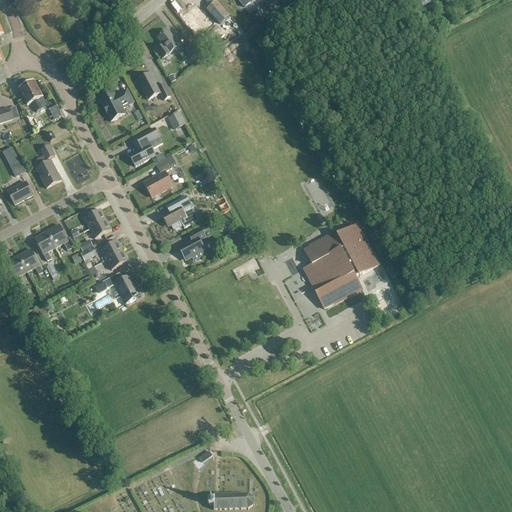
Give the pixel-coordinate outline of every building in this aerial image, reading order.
[(270,0),(266,4),(271,10),(279,4),(275,0),(270,0)] [(296,0),(277,0),(286,10),(297,1),(296,0)] [(220,25),(229,16),(216,2),(206,11),(220,25)] [(278,6),(272,11),(276,15),(281,10),(278,6)] [(197,7),(185,18),(200,35),(212,24),(197,7)] [(252,25),(247,18),(245,14),(231,23),(239,34),(252,25)] [(167,32),(158,39),(156,41),(161,47),(155,52),(162,61),(181,46),(174,37),(173,39),(167,32)] [(189,45),(184,49),(191,59),(196,54),(189,45)] [(158,89),(150,75),(138,82),(148,101),(160,95),(164,102),(171,98),(167,91),(164,86),(158,89)] [(36,113),(44,109),(39,100),(43,98),(34,82),(19,90),(27,107),(31,104),(36,113)] [(114,95),(100,102),(111,123),(125,115),(122,110),(134,104),(127,91),(115,97),(114,95)] [(0,124),(13,121),(9,108),(0,111),(0,124)] [(177,129),(185,125),(183,122),(171,128),(172,131),(177,129)] [(63,127),(55,134),(60,139),(67,132),(63,127)] [(15,128),(6,132),(9,137),(18,133),(15,128)] [(130,143),(136,153),(129,156),(135,168),(155,157),(152,151),(163,145),(154,130),(130,143)] [(51,143),(55,141),(51,133),(47,136),(51,143)] [(9,137),(10,142),(21,139),(19,134),(9,137)] [(47,161),(55,157),(50,146),(40,151),(44,158),(37,162),(40,167),(36,170),(46,190),(61,182),(51,162),(48,163),(47,161)] [(73,161),(84,183),(96,177),(86,155),(73,161)] [(169,164),(170,168),(176,165),(172,157),(155,166),(158,170),(169,164)] [(26,172),(21,163),(10,168),(15,178),(26,172)] [(169,164),(158,170),(161,176),(144,184),(152,199),(173,188),(165,174),(172,170),(170,168),(169,164)] [(33,197),(26,183),(7,193),(14,207),(33,197)] [(198,222),(185,198),(166,208),(169,213),(162,217),(168,228),(171,227),(174,232),(183,227),(184,230),(198,222)] [(89,230),(106,221),(101,211),(84,220),(89,230)] [(112,231),(106,221),(89,230),(95,240),(112,231)] [(243,225),(236,230),(247,245),(253,240),(243,225)] [(47,233),(55,249),(64,245),(67,252),(71,250),(68,243),(59,226),(47,233)] [(317,294),(316,295),(324,310),(362,290),(356,278),(359,277),(360,277),(379,267),(357,226),(338,236),(337,234),(310,248),(311,250),(305,253),(312,266),(304,270),(317,294)] [(69,234),(72,239),(79,236),(76,230),(69,234)] [(192,241),(179,249),(186,261),(192,258),(194,261),(206,255),(199,242),(205,239),(200,230),(189,236),(192,241)] [(55,249),(47,233),(34,239),(44,256),(47,263),(51,261),(47,254),(55,249)] [(90,240),(79,246),(83,252),(93,247),(90,240)] [(110,240),(103,244),(105,248),(113,244),(110,240)] [(106,261),(123,252),(117,242),(101,251),(106,261)] [(92,249),(80,256),(83,261),(84,263),(96,256),(92,249)] [(30,250),(18,257),(27,273),(35,269),(39,276),(43,274),(39,268),(30,250)] [(123,252),(106,261),(112,271),(128,263),(123,252)] [(75,266),(82,262),(78,255),(71,258),(75,266)] [(27,273),(18,257),(6,263),(15,281),(15,280),(18,287),(22,285),(19,278),(27,273)] [(59,279),(52,266),(46,270),(50,277),(53,283),(59,279)] [(382,289),(387,284),(387,300),(393,306),(394,307),(387,313),(391,313),(408,308),(408,304),(406,299),(404,301),(400,301),(402,299),(398,295),(405,295),(400,289),(398,281),(393,276),(391,271),(387,266),(387,271),(392,276),(387,281),(383,282),(377,282),(377,284),(377,292),(385,292),(382,289)] [(103,271),(92,276),(97,285),(108,280),(103,271)] [(117,276),(103,283),(107,290),(115,286),(117,290),(112,293),(111,295),(114,300),(116,300),(121,298),(126,305),(141,297),(130,278),(121,283),(117,276)] [(53,283),(50,277),(44,280),(51,292),(56,289),(53,283)] [(20,298),(25,308),(31,305),(25,295),(20,298)] [(106,300),(92,304),(94,313),(108,309),(106,300)] [(33,311),(33,319),(46,319),(46,311),(33,311)] [(317,315),(319,321),(328,318),(327,312),(317,315)] [(207,503),(209,505),(209,506),(214,506),(214,510),(213,510),(214,511),(215,510),(219,510),(219,511),(220,511),(220,510),(221,510),(224,510),(224,511),(225,511),(225,510),(229,510),(229,511),(230,511),(230,510),(235,510),(235,511),(235,510),(241,510),(242,510),(248,509),(248,510),(249,510),(248,509),(253,506),(254,506),(253,505),(253,499),(254,499),(254,498),(253,499),(248,495),(249,495),(248,494),(248,495),(241,495),(241,494),(241,495),(235,496),(235,495),(234,495),(234,496),(230,496),(230,495),(229,495),(229,496),(225,495),(224,495),(223,495),(223,496),(221,496),(221,495),(220,495),(220,494),(219,494),(219,495),(215,495),(214,495),(214,496),(214,500),(209,500),(209,501),(207,503)]
